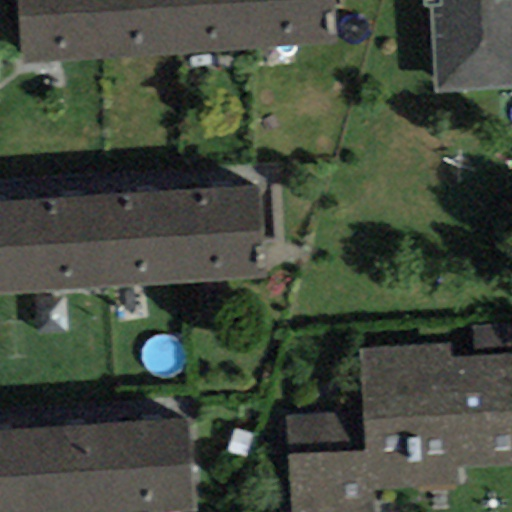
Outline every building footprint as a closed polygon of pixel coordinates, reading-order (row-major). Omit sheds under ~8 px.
[(86,61),(82,0),(14,0),(19,66),(86,61)] [(168,56),(164,0),(82,0),(86,61),(168,56)] [(259,50),(255,0),(164,0),(168,56),(259,50)] [(329,45),(326,0),(255,0),(259,50),(329,45)] [(511,89),(511,0),(420,0),(421,8),(431,7),(436,94),(511,89)] [(263,278),(256,185),(186,190),(192,283),(263,278)] [(192,283),(186,190),(95,196),(102,289),(192,283)] [(102,289),(95,196),(13,201),(20,294),(102,289)] [(0,295),(20,294),(13,201),(0,202),(0,295)] [(511,470),(511,354),(450,358),(449,345),(358,351),(362,411),(285,415),(290,511),(375,511),(375,493),(457,489),(456,474),(511,470)] [(193,511),(187,419),(117,424),(122,511),(193,511)] [(122,511),(117,424),(26,430),(31,511),(122,511)] [(0,511),(31,511),(26,430),(0,432),(0,511)]
